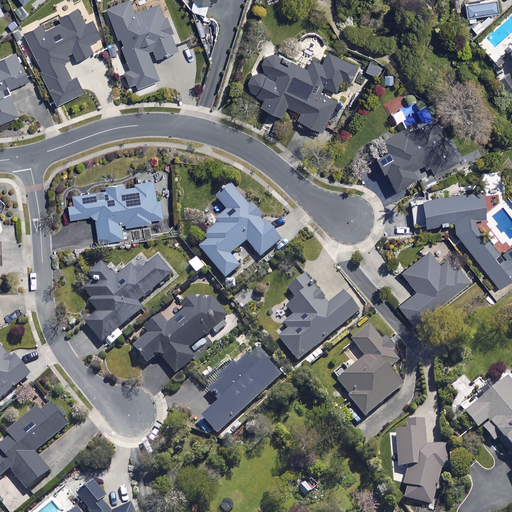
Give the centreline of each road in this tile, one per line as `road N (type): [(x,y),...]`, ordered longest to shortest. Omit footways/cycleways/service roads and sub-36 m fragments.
road 1 (residential): [(349,218),(305,195),(256,151),(196,128),(117,127),(28,156)]
road 2 (residential): [(132,409),(85,378),(52,332),(28,156)]
